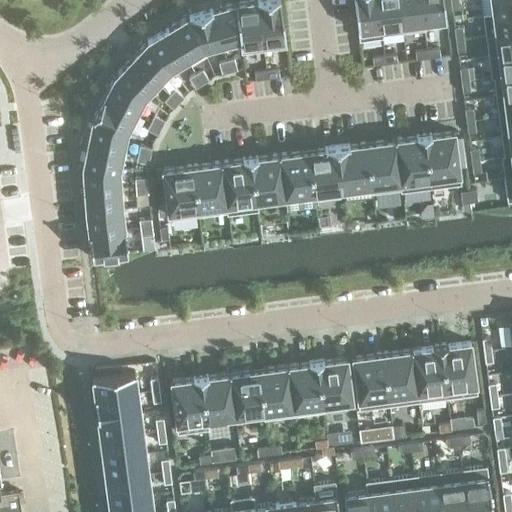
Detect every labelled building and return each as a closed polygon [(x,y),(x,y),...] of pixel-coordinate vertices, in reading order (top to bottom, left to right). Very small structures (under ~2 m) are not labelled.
[(234,0),(234,1),(239,37),(240,45),(241,51),(260,48),(265,47),(259,0),(239,0),(236,0),(235,0),(234,0)] [(259,0),(265,47),(281,45),(286,45),(284,31),(279,0),(259,0)] [(382,35),(382,33),(377,0),(353,0),(359,38),(382,35)] [(399,30),(402,30),(398,0),(377,0),(382,33),(399,30)] [(398,0),(402,30),(425,27),(424,20),(421,0),(398,0)] [(421,0),(424,20),(445,17),(443,0),(421,0)] [(511,0),(490,0),(492,11),(511,8),(511,0)] [(234,1),(211,7),(221,42),(239,37),(234,1)] [(221,42),(211,7),(188,14),(203,47),(221,42)] [(495,33),(511,31),(511,8),(492,11),(486,12),(482,12),(485,35),(489,34),(495,33)] [(203,47),(188,14),(168,26),(186,57),(203,47)] [(455,37),(463,36),(462,25),(454,26),(455,37)] [(168,26),(147,39),(170,67),(186,57),(168,26)] [(497,51),(511,49),(511,31),(495,33),(497,51)] [(463,36),(455,37),(457,49),(465,48),(463,36)] [(170,67),(147,39),(130,56),(157,81),(170,67)] [(438,46),(426,48),(428,56),(439,54),(438,46)] [(416,57),(428,56),(426,48),(415,49),(416,57)] [(493,75),(511,72),(511,49),(497,51),(491,52),(488,53),(491,75),(493,75)] [(395,52),(384,53),(385,61),(397,60),(395,52)] [(384,53),(372,55),(373,63),(385,61),(384,53)] [(144,95),(157,81),(130,56),(114,74),(144,95)] [(229,70),(237,68),(234,56),(226,58),(229,70)] [(221,72),(229,70),(226,58),(218,60),(221,72)] [(467,65),(459,66),(461,78),(469,77),(467,65)] [(202,67),(195,71),(201,82),(208,77),(202,67)] [(278,67),(266,68),(267,76),(279,74),(278,67)] [(267,76),(266,68),(254,70),(255,78),(267,76)] [(201,82),(195,71),(188,75),(195,86),(201,82)] [(511,72),(493,75),(495,95),(511,92),(511,72)] [(103,96),(135,112),(144,95),(114,74),(103,96)] [(469,77),(461,78),(462,90),(470,89),(469,77)] [(169,93),(178,101),(183,95),(175,87),(169,93)] [(498,115),(511,113),(511,92),(495,95),(498,115)] [(178,101),(169,93),(164,98),(173,107),(178,101)] [(126,129),(135,112),(103,96),(92,117),(126,129)] [(472,106),(464,107),(466,118),(474,117),(472,106)] [(154,113),(150,120),(161,125),(164,118),(154,113)] [(511,113),(498,115),(500,127),(501,136),(506,135),(508,135),(511,134),(511,113)] [(87,141),(122,148),(126,129),(92,117),(87,141)] [(474,117),(466,118),(467,130),(475,129),(474,117)] [(157,132),(161,125),(150,120),(146,127),(157,132)] [(424,132),(431,186),(460,182),(453,129),(431,132),(431,131),(424,132)] [(394,137),(400,187),(400,190),(431,186),(424,132),(416,133),(416,134),(395,137),(395,136),(394,136),(394,137)] [(0,172),(22,171),(19,134),(0,135),(0,172)] [(366,141),(372,191),(400,187),(394,137),(366,141)] [(118,167),(122,148),(87,141),(82,165),(118,167)] [(336,144),(342,188),(344,187),(345,199),(371,195),(371,191),(372,191),(366,141),(349,143),(349,142),(336,144)] [(138,151),(149,153),(151,146),(139,143),(138,151)] [(342,188),(336,144),(324,145),(324,146),(307,148),(313,191),(342,188)] [(478,146),(470,147),(471,158),(479,157),(478,146)] [(278,152),(283,195),(313,191),(307,148),(279,152),(279,151),(278,151),(278,152)] [(136,159),(148,161),(149,153),(138,151),(136,159)] [(283,195),(278,152),(257,155),(257,154),(250,155),(256,199),(283,195)] [(511,152),(510,153),(506,154),(501,154),(504,178),(511,176),(511,152)] [(220,159),(220,160),(226,210),(226,212),(256,209),(257,208),(256,199),(250,155),(242,156),(243,157),(233,158),(222,160),(222,159),(220,159)] [(479,157),(471,158),(472,169),(480,168),(479,157)] [(226,210),(220,160),(201,162),(191,164),(197,214),(226,210)] [(197,214),(191,164),(162,168),(168,217),(197,214)] [(84,188),(120,185),(119,179),(118,167),(82,165),(84,188)] [(134,177),(135,185),(147,184),(146,176),(134,177)] [(147,184),(135,185),(136,193),(148,192),(147,184)] [(84,188),(85,212),(121,207),(120,185),(84,188)] [(476,187),(460,189),(461,197),(469,196),(477,195),(476,187)] [(469,196),(461,197),(462,208),(470,209),(469,196)] [(434,213),(432,201),(423,202),(425,214),(434,213)] [(121,207),(85,212),(86,213),(88,233),(124,229),(121,207)] [(152,225),(151,217),(139,218),(140,226),(152,225)] [(167,224),(159,225),(160,237),(168,236),(167,224)] [(141,234),(153,232),(152,225),(140,226),(141,234)] [(91,255),(127,251),(124,229),(88,233),(91,255)] [(15,324),(43,324),(43,313),(15,314),(15,324)] [(490,336),(482,337),(483,349),(492,348),(490,336)] [(447,341),(439,343),(445,396),(476,391),(470,339),(447,342),(447,341)] [(410,347),(416,399),(445,396),(439,343),(432,343),(432,344),(412,347),(411,346),(410,346),(410,347)] [(408,347),(381,351),(387,403),(416,399),(410,347),(408,347)] [(492,348),(483,349),(485,361),(493,360),(492,348)] [(359,407),(387,403),(381,351),(352,355),(359,407)] [(323,358),(316,359),(322,401),(351,397),(346,356),(323,359),(323,358)] [(287,363),(293,413),(323,409),(322,401),(316,359),(308,360),(308,361),(288,364),(287,363)] [(286,364),(257,368),(263,410),(263,417),(293,413),(287,363),(286,363),(286,364)] [(228,370),(228,371),(234,414),(263,410),(257,368),(231,371),(230,371),(230,370),(228,370)] [(134,369),(91,375),(94,396),(137,390),(134,369)] [(207,373),(201,374),(207,417),(234,414),(228,371),(207,374),(207,373)] [(208,427),(207,417),(201,374),(193,375),(192,375),(192,376),(170,379),(177,431),(208,427)] [(157,376),(149,377),(151,388),(159,387),(157,376)] [(489,394),(497,393),(496,381),(488,382),(487,382),(489,394)] [(159,387),(151,388),(152,400),(160,399),(159,387)] [(137,390),(94,396),(97,416),(140,411),(137,390)] [(491,406),(499,405),(497,393),(489,394),(491,406)] [(140,411),(97,416),(100,437),(142,431),(140,411)] [(493,427),(494,427),(501,426),(500,414),(492,415),(493,427)] [(163,416),(155,417),(156,429),(164,428),(163,416)] [(473,423),(472,416),(450,419),(451,426),(473,423)] [(438,422),(439,430),(451,428),(450,420),(438,422)] [(404,426),(392,428),(393,436),(405,434),(404,426)] [(164,428),(156,429),(158,441),(166,440),(164,428)] [(381,437),(393,436),(392,428),(380,429),(381,437)] [(142,431),(100,437),(102,457),(145,451),(142,431)] [(469,433),(457,434),(458,442),(470,441),(469,433)] [(446,444),(458,442),(457,434),(445,436),(446,444)] [(327,436),(328,444),(333,443),(339,443),(338,435),(327,436)] [(314,438),(315,445),(321,445),(328,444),(327,436),(314,438)] [(422,447),(421,439),(409,441),(410,448),(422,447)] [(398,450),(410,448),(409,441),(397,442),(398,450)] [(268,444),(269,452),(281,450),(280,442),(268,444)] [(328,444),(321,445),(322,452),(322,453),(334,451),(333,443),(328,444)] [(256,445),(257,453),(269,452),(268,444),(256,445)] [(375,453),(374,445),(362,447),(363,455),(375,453)] [(505,457),(504,445),(496,446),(498,458),(505,457)] [(210,449),(210,451),(211,459),(235,456),(234,446),(210,449)] [(351,456),(363,455),(362,447),(350,448),(351,456)] [(145,451),(102,457),(105,477),(148,471),(145,451)] [(198,453),(199,461),(211,459),(210,451),(198,453)] [(302,463),(301,455),(289,456),(290,464),(302,463)] [(278,466),(290,464),(289,456),(277,458),(278,466)] [(168,457),(160,458),(162,469),(170,468),(168,457)] [(505,457),(498,458),(499,470),(507,469),(505,457)] [(260,468),(259,460),(247,462),(248,470),(260,468)] [(237,471),(248,470),(247,462),(236,463),(237,471)] [(492,511),(486,464),(460,467),(466,511),(492,511)] [(204,467),(206,475),(217,474),(216,466),(204,467)] [(193,469),(194,477),(206,475),(204,467),(193,469)] [(443,469),(436,470),(439,489),(441,511),(466,511),(460,467),(443,469)] [(170,468),(162,469),(163,481),(171,480),(170,468)] [(441,511),(439,489),(436,470),(412,473),(415,492),(417,511),(441,511)] [(148,471),(105,477),(108,497),(150,492),(148,471)] [(417,511),(415,492),(412,473),(389,476),(391,495),(393,511),(417,511)] [(393,511),(391,495),(389,476),(365,479),(366,489),(367,498),(369,511),(393,511)] [(312,482),(314,495),(316,511),(338,511),(334,479),(312,482)] [(0,511),(21,511),(18,489),(0,491),(0,511)] [(344,511),(369,511),(367,498),(366,489),(342,492),(344,511)] [(510,491),(502,492),(504,504),(511,502),(510,491)] [(150,492),(108,497),(109,511),(151,511),(153,511),(150,492)] [(229,497),(231,507),(231,511),(255,511),(254,504),(253,494),(229,497)] [(316,511),(314,495),(295,498),(296,511),(316,511)] [(173,497),(165,498),(167,510),(175,509),(173,497)] [(296,511),(295,498),(273,501),(274,511),(296,511)] [(274,511),(273,501),(254,504),(255,511),(274,511)]
